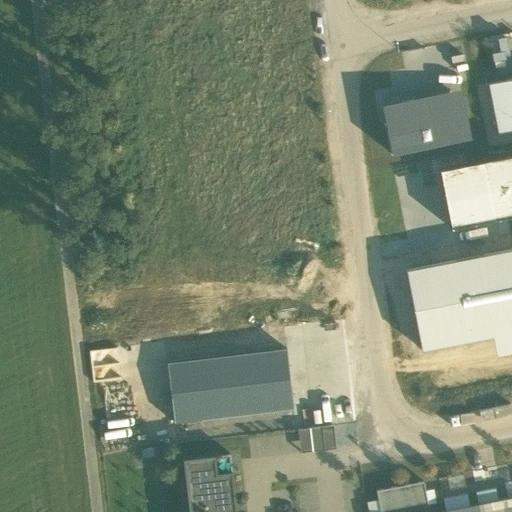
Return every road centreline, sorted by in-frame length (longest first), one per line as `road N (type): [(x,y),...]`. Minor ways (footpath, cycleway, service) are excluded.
road 1 (residential): [(339,38),(386,447),(511,421)]
road 2 (track): [(36,0),(97,511)]
road 3 (residential): [(339,38),(511,6)]
